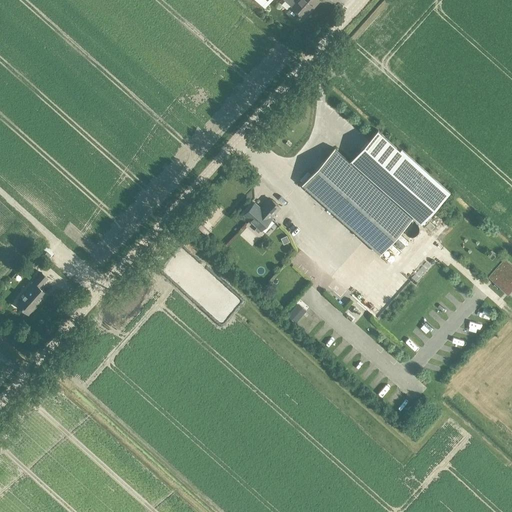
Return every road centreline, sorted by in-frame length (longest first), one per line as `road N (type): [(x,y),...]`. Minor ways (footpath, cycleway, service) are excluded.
road 1 (tertiary): [(0,402),(361,0)]
road 2 (track): [(105,285),(0,191)]
